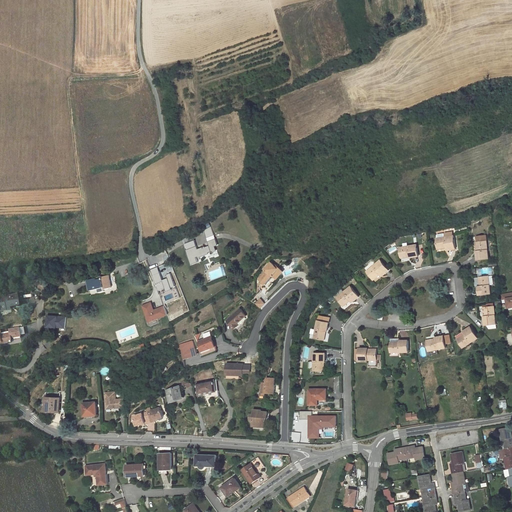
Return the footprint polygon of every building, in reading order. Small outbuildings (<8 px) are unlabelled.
[(184,244),(195,240),(193,235),(182,239),(184,244)] [(454,236),(436,239),(438,248),(447,247),(447,249),(447,250),(456,249),(454,236)] [(216,246),(215,244),(216,244),(214,239),(208,242),(210,246),(206,247),(205,247),(198,249),(195,240),(184,244),(192,264),(199,261),(197,257),(217,250),(216,246)] [(477,242),(478,251),(477,251),(478,260),(489,259),(487,241),(477,242)] [(417,245),(400,247),(401,257),(410,256),(410,258),(419,256),(417,245)] [(381,260),(367,271),(373,279),(380,273),(382,275),(383,276),(389,270),(381,260)] [(273,283),(282,272),(278,269),(275,266),(271,263),(264,270),(266,271),(258,279),(264,284),(263,285),(268,290),(273,283)] [(97,278),(88,280),(91,291),(105,288),(105,290),(112,288),(110,275),(102,277),(102,279),(97,280),(97,278)] [(479,286),(480,295),(491,294),(489,276),(479,277),(480,286),(479,286)] [(351,287),(337,298),(343,305),(350,300),(352,301),(353,302),(360,297),(351,287)] [(6,297),(0,297),(0,310),(7,309),(6,305),(10,304),(10,306),(20,304),(18,294),(9,296),(8,294),(5,295),(6,297)] [(151,302),(143,305),(149,321),(168,314),(165,305),(154,310),(151,302)] [(497,329),(495,306),(485,307),(486,316),(484,316),(486,326),(487,325),(490,329),(497,329)] [(247,316),(241,309),(228,321),(235,330),(240,325),(239,324),(247,316)] [(66,329),(66,316),(47,315),(47,328),(66,329)] [(318,321),(315,338),(324,340),(326,331),(327,331),(329,323),(318,321)] [(0,343),(8,343),(8,341),(12,340),(11,337),(25,336),(24,326),(8,328),(8,333),(1,334),(0,329),(0,343)] [(464,348),(479,338),(471,327),(464,332),(466,335),(458,340),(464,348)] [(456,336),(458,340),(466,335),(464,332),(456,336)] [(212,336),(199,341),(202,352),(201,352),(203,356),(218,350),(212,336)] [(429,351),(447,348),(445,336),(436,338),(436,340),(428,341),(429,351)] [(409,352),(409,341),(400,341),(400,339),(391,339),(391,353),(391,356),(399,356),(399,352),(409,352)] [(194,341),(179,345),(183,358),(198,354),(194,341)] [(378,350),(369,350),(369,349),(360,349),(360,360),(369,360),(369,367),(378,367),(378,360),(378,355),(378,350)] [(314,354),(314,371),(323,371),(323,362),(326,362),(326,354),(314,354)] [(252,365),(228,363),(227,379),(240,379),(240,376),(244,376),(244,373),(252,373),(252,365)] [(262,387),(262,393),(275,394),(275,378),(266,378),(266,379),(266,383),(262,383),(262,384),(262,387)] [(186,380),(166,388),(171,402),(183,398),(181,390),(183,389),(182,386),(185,385),(188,388),(193,386),(192,383),(186,380)] [(214,381),(197,384),(199,395),(216,392),(214,381)] [(327,389),(310,389),(310,405),(317,405),(317,400),(319,399),(327,399),(327,389)] [(106,393),(107,409),(124,407),(124,399),(116,400),(115,392),(106,393)] [(49,412),(61,412),(61,398),(46,398),(45,410),(49,410),(49,412)] [(97,399),(90,400),(90,403),(84,403),(85,417),(90,416),(90,417),(95,417),(95,416),(98,416),(97,399)] [(507,400),(500,401),(501,408),(504,408),(504,410),(508,409),(507,400)] [(161,408),(148,412),(151,423),(155,421),(155,420),(164,418),(161,408)] [(262,410),(254,410),(254,414),(251,414),(251,420),(253,420),(253,426),(266,427),(266,422),(264,421),(265,418),(268,418),(268,412),(262,412),(262,410)] [(309,438),(320,438),(319,428),(336,428),(336,416),(313,416),(313,411),(300,411),(300,419),(309,419),(309,438)] [(151,423),(148,412),(134,416),(137,426),(146,423),(146,424),(151,423)] [(506,446),(503,447),(504,449),(506,449),(511,447),(511,435),(511,428),(511,427),(499,429),(500,430),(502,440),(504,440),(505,445),(506,446)] [(406,448),(405,447),(407,459),(408,459),(408,458),(411,458),(416,457),(416,459),(425,458),(423,447),(415,448),(414,446),(406,448)] [(397,449),(397,452),(389,453),(388,453),(390,464),(391,464),(399,462),(399,460),(404,459),(407,458),(407,459),(405,447),(405,448),(397,449)] [(452,454),(453,462),(451,462),(452,465),(451,465),(452,465),(453,474),(464,472),(463,468),(464,468),(463,468),(462,463),(465,463),(463,452),(452,454)] [(171,453),(159,454),(160,470),(172,470),(171,453)] [(217,466),(217,456),(196,455),(196,466),(200,466),(200,467),(201,468),(202,469),(203,469),(204,469),(205,468),(206,468),(206,467),(206,466),(217,466)] [(106,464),(82,467),(83,476),(92,475),(94,477),(97,477),(98,480),(96,481),(97,486),(108,484),(106,464)] [(145,464),(126,465),(127,477),(145,476),(145,464)] [(252,464),(243,470),(252,484),(261,478),(252,464)] [(453,474),(455,482),(452,482),(453,485),(454,494),(466,492),(465,492),(465,488),(464,483),(466,483),(464,472),(453,474)] [(419,477),(421,488),(422,487),(423,496),(436,494),(436,493),(434,485),(435,485),(432,485),(430,475),(430,474),(419,477)] [(235,478),(222,487),(229,496),(235,492),(233,490),(240,485),(235,478)] [(296,506),(311,496),(305,487),(290,497),(296,506)] [(356,506),(358,490),(349,489),(346,505),(356,506)] [(454,494),(455,494),(456,502),(456,503),(459,502),(460,511),(471,509),(471,508),(471,509),(469,500),(467,500),(466,496),(466,495),(465,492),(466,492),(454,494)] [(436,494),(423,496),(425,505),(425,511),(435,511),(437,511),(435,503),(438,502),(436,494)] [(296,506),(290,497),(287,498),(293,507),(296,506)]
